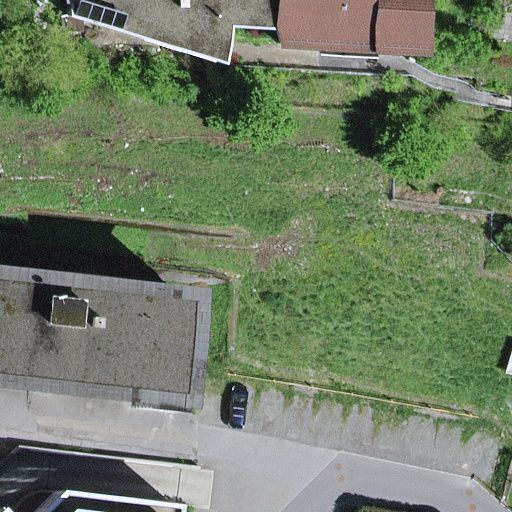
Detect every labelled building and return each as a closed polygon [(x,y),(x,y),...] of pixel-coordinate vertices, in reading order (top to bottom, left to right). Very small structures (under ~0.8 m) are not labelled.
[(376,38),(376,47),(420,50),(423,0),(67,0),(67,16),(209,61),(222,9),(282,14),(281,42),(305,43),(320,44),(321,35),(376,38)] [(376,47),(376,38),(321,35),(320,44),(305,43),(304,54),(375,58),(376,47)] [(0,277),(0,385),(129,400),(165,404),(167,404),(179,298),(0,277)] [(128,409),(164,413),(165,404),(129,400),(128,409)] [(148,511),(149,503),(54,492),(52,494),(33,511),(148,511)]
